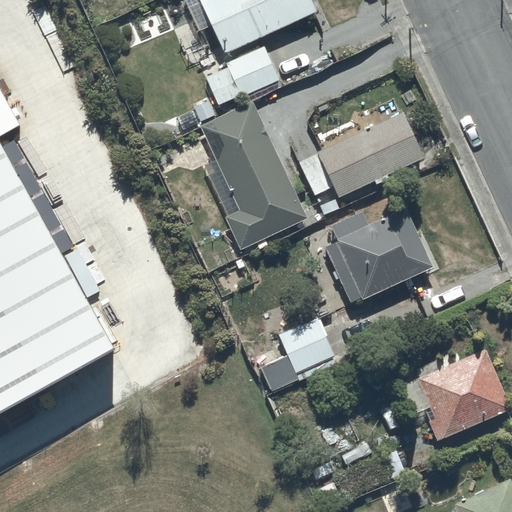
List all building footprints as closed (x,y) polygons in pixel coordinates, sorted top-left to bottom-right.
[(312,0),(200,0),(223,51),(317,10),(312,0)] [(280,79),(264,45),(225,63),(226,65),(205,74),(219,105),(240,95),(241,96),(280,79)] [(308,218),(252,100),(200,124),(239,208),(224,215),(240,250),(308,218)] [(318,152),(298,160),(313,194),(333,186),(336,192),(337,196),(375,180),(376,183),(389,178),(386,173),(424,157),(406,114),(405,114),(404,110),(316,148),(318,152)] [(337,238),(325,243),(351,302),(434,264),(407,204),(371,220),(365,208),(331,224),(337,238)] [(287,354),(260,366),(272,392),(337,361),(316,315),(278,333),(287,354)] [(484,347),(417,378),(429,405),(424,408),(438,439),(511,405),(484,347)] [(405,470),(395,449),(362,463),(372,484),(405,470)] [(511,511),(511,477),(510,475),(454,502),(459,511),(511,511)]
